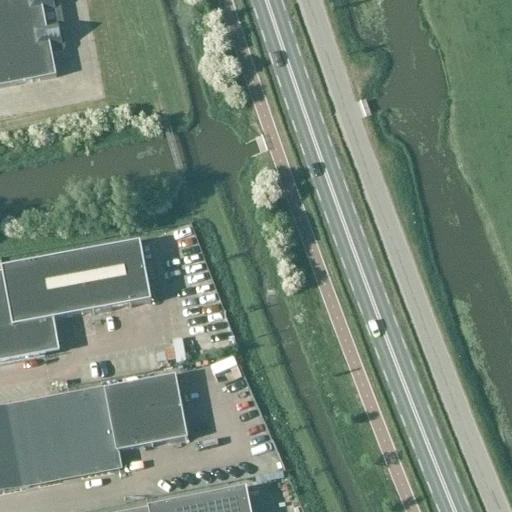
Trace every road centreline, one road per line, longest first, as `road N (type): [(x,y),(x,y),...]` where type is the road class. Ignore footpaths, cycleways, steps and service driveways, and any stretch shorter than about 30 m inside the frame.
road 1 (unclassified): [(340,91),(499,511)]
road 2 (primary): [(323,167),(455,511)]
road 3 (primary): [(323,167),(267,0)]
